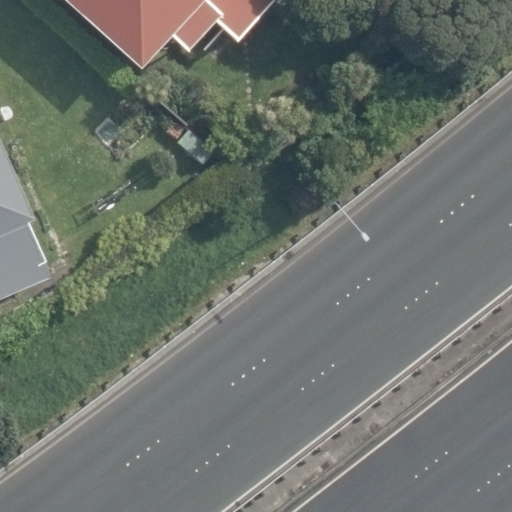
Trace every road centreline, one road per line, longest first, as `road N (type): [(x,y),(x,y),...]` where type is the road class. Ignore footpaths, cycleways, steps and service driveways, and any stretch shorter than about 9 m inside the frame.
road 1 (motorway): [(141,511),(511,223)]
road 2 (motorway): [(511,407),(375,511)]
road 3 (motorway): [(511,418),(412,511)]
